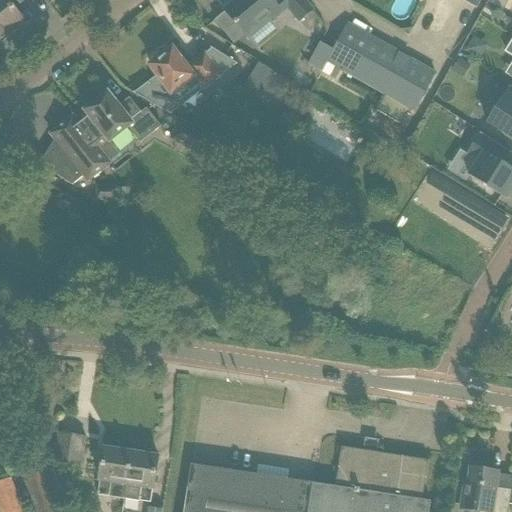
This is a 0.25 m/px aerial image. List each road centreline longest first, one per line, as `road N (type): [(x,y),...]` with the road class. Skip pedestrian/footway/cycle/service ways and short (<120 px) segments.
road 1 (tertiary): [(511,401),(0,332)]
road 2 (residential): [(0,105),(133,0)]
road 3 (residential): [(511,237),(453,353)]
